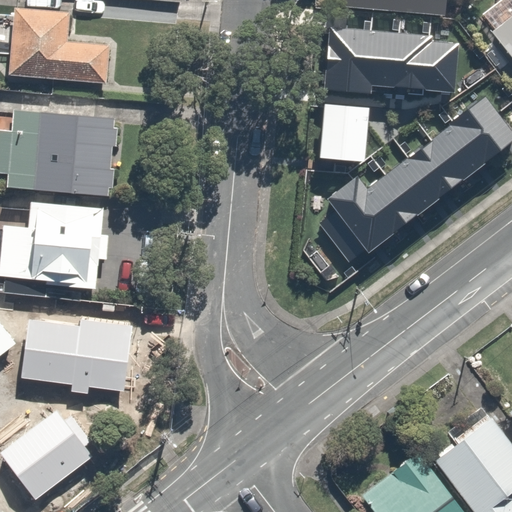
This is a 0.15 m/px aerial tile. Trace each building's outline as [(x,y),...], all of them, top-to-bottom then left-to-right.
[(320,0),(319,18),(353,21),(354,7),(420,13),(419,32),(444,34),(445,28),(451,28),(453,0),(320,0)] [(511,0),(488,0),(481,5),(494,22),(483,30),(511,66),(511,0)] [(71,9),(11,4),(6,72),(106,79),(109,36),(69,33),(71,9)] [(353,106),(375,100),(413,122),(418,142),(478,126),(471,99),(479,97),(472,72),(409,89),(392,28),(347,40),(356,73),(345,75),(353,106)] [(119,108),(12,99),(10,127),(0,125),(0,182),(30,185),(102,191),(112,192),(119,108)] [(511,131),(511,106),(506,99),(483,116),(501,140),(511,131)] [(102,191),(30,185),(26,225),(1,223),(0,240),(0,275),(94,283),(102,191)] [(128,309),(86,305),(84,331),(126,335),(128,309)] [(53,354),(10,333),(0,353),(0,410),(43,432),(72,373),(49,362),(53,354)] [(511,427),(511,394),(497,406),(511,427)] [(511,457),(480,413),(422,455),(463,511),(511,511),(511,501),(506,493),(511,488),(511,457)] [(419,451),(357,498),(367,511),(463,511),(422,455),(419,451)]
